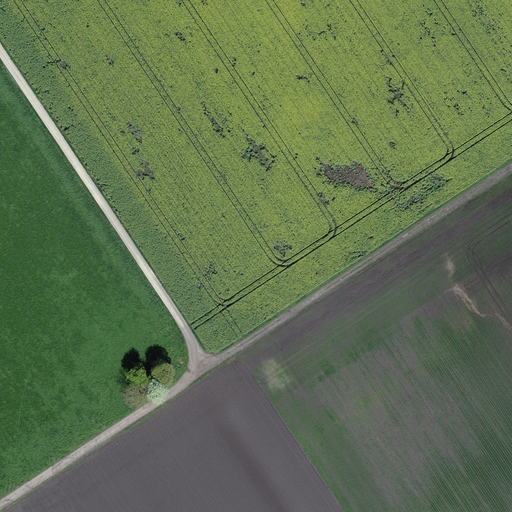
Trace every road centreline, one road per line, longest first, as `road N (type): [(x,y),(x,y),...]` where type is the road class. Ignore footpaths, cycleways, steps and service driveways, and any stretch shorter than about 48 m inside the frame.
road 1 (track): [(0,506),(202,363),(511,162)]
road 2 (track): [(202,363),(0,57)]
